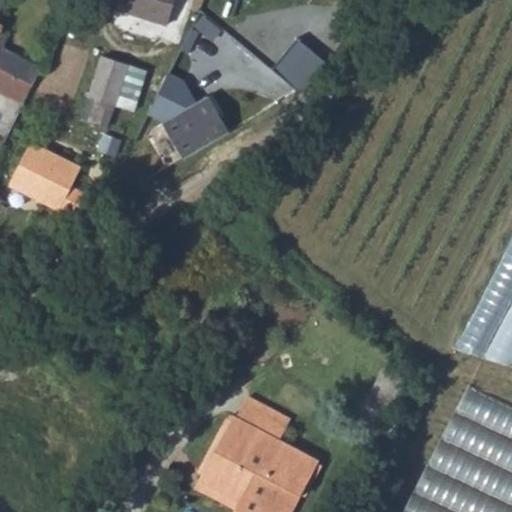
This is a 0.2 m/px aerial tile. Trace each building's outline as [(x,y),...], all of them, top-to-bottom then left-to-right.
[(117,0),(115,7),(166,22),(173,0),(117,0)] [(297,35),(273,66),(304,89),(327,58),(297,35)] [(0,56),(0,67),(30,83),(37,68),(2,50),(0,56)] [(130,62),(101,53),(89,96),(102,100),(116,104),(130,62)] [(163,72),(130,62),(116,104),(136,110),(143,87),(157,92),(163,72)] [(0,91),(22,104),(31,85),(0,69),(0,91)] [(231,130),(208,93),(162,120),(185,158),(231,130)] [(102,100),(89,96),(87,103),(100,106),(102,100)] [(81,165),(30,142),(9,186),(60,210),(61,208),(79,214),(89,193),(72,185),(81,165)] [(511,240),(456,352),(511,369),(511,240)] [(367,397),(360,412),(381,423),(406,379),(384,368),(367,397)] [(511,511),(511,404),(468,382),(403,511),(511,511)] [(235,415),(230,415),(193,487),(240,511),(289,511),(317,461),(277,438),(289,418),(246,394),(235,415)]
